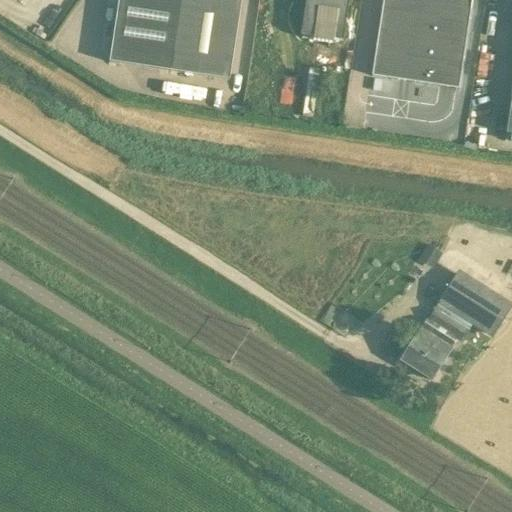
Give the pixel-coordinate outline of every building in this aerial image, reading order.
[(118,0),(108,63),(169,72),(230,81),(242,0),(118,0)] [(345,42),(350,0),(307,0),(302,36),(315,38),(315,42),(335,45),(335,40),(345,42)] [(471,0),(383,0),(365,116),(398,121),(404,81),(458,90),(471,0)] [(303,68),(302,115),(315,115),(316,68),(303,68)] [(290,105),(294,79),(282,78),(278,103),(290,105)] [(427,245),(417,261),(430,270),(440,254),(427,245)] [(471,326),(492,339),(511,310),(456,275),(398,364),(429,384),(458,340),(461,342),(471,326)]
